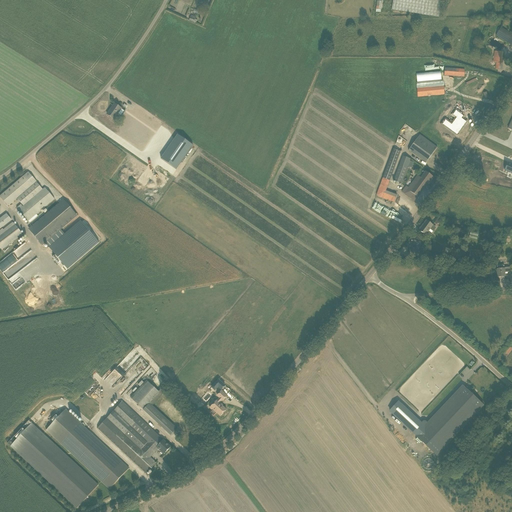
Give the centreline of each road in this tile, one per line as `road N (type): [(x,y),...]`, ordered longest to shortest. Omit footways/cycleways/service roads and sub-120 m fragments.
road 1 (tertiary): [(97,511),(226,436),(369,275)]
road 2 (tertiary): [(369,275),(511,87)]
road 3 (unclassified): [(0,171),(98,88),(157,0)]
road 4 (unclassified): [(511,388),(400,297)]
